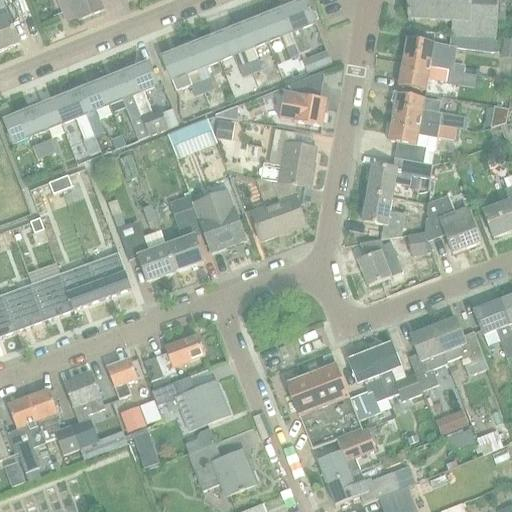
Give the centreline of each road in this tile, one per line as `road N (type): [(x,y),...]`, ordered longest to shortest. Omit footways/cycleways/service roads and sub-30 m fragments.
road 1 (residential): [(322,258),(366,0)]
road 2 (residential): [(322,258),(341,315),(366,322),(511,264)]
road 3 (residential): [(301,511),(216,298)]
road 4 (residential): [(0,374),(216,298)]
road 5 (residential): [(0,76),(190,0)]
